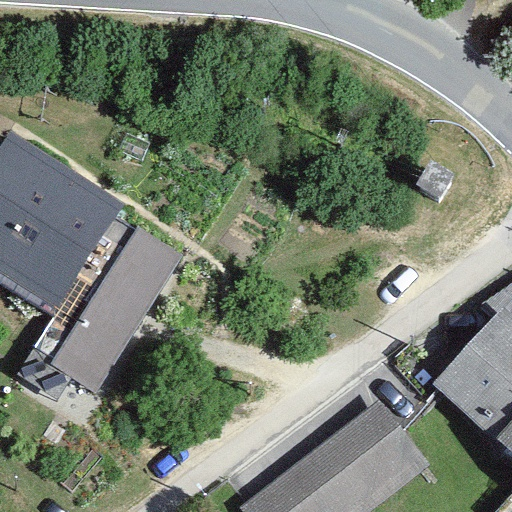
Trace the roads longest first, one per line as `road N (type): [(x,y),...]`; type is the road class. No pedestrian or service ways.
road 1 (unclassified): [(157,511),(511,251)]
road 2 (tertiary): [(285,0),(336,11),(428,56),(511,127)]
